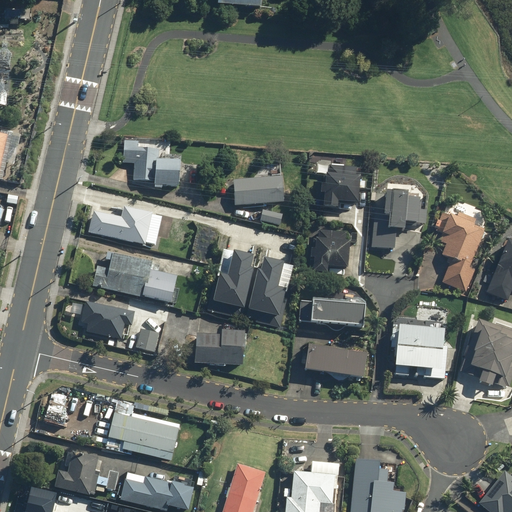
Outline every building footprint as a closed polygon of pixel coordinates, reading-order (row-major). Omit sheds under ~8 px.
[(217,0),(217,6),(261,9),(261,0),(217,0)] [(4,9),(4,20),(10,20),(9,25),(18,25),(18,21),(24,21),(25,10),(4,9)] [(0,182),(11,138),(0,135),(0,182)] [(135,164),(134,182),(154,183),(154,188),(178,189),(179,162),(159,161),(159,150),(139,150),(139,142),(123,141),(122,163),(135,164)] [(338,205),(357,206),(359,177),(356,177),(356,169),(342,168),(343,160),(333,159),(333,167),(328,167),(328,176),(321,175),(319,209),(338,210),(338,205)] [(233,182),(235,207),(284,204),(282,178),(233,182)] [(427,195),(419,186),(396,184),(395,188),(388,187),(387,194),(384,194),(381,216),(373,215),(370,248),(394,251),(397,231),(404,232),(405,225),(418,227),(420,204),(426,204),(427,195)] [(263,211),(260,222),(279,227),(282,216),(263,211)] [(111,222),(107,237),(145,247),(148,235),(158,237),(162,223),(122,212),(119,224),(111,222)] [(449,265),(442,284),(466,293),(475,272),(469,269),(483,235),(483,234),(483,233),(483,232),(482,231),(482,230),(481,230),(481,229),(480,229),(480,228),(479,228),(478,228),(478,227),(477,227),(476,227),(475,227),(474,227),(476,221),(459,215),(458,220),(441,214),(436,229),(439,231),(441,227),(445,228),(439,244),(446,246),(442,257),(449,259),(447,264),(449,265)] [(327,277),(328,268),(347,269),(348,242),(345,242),(345,232),(329,232),(329,228),(318,228),(318,231),(310,230),(309,277),(327,277)] [(511,243),(508,242),(486,293),(507,303),(511,291),(511,243)] [(206,311),(241,320),(253,270),(250,270),(252,258),(223,251),(206,311)] [(100,259),(93,288),(142,300),(142,299),(170,305),(176,279),(152,273),(154,265),(106,253),(104,261),(100,259)] [(260,269),(257,269),(245,320),(281,329),(295,270),(284,267),(285,265),(263,260),(260,269)] [(301,302),(299,322),(362,329),(365,304),(364,303),(363,303),(363,302),(362,302),(362,301),(361,301),(360,301),(359,300),(358,300),(357,300),(356,300),(355,300),(354,300),(353,300),(352,300),(351,300),(350,301),(349,301),(348,302),(347,302),(313,299),(313,303),(301,302)] [(93,335),(93,337),(122,342),(124,327),(131,328),(134,314),(85,306),(82,323),(88,324),(86,334),(93,335)] [(396,376),(408,377),(409,370),(414,371),(414,378),(417,378),(418,376),(423,376),(423,379),(444,382),(448,348),(443,348),(446,322),(399,317),(397,331),(391,331),(389,349),(394,349),(392,370),(396,370),(396,376)] [(511,332),(477,321),(460,372),(480,379),(479,383),(491,388),(495,378),(500,379),(498,386),(510,390),(511,383),(511,375),(508,374),(511,361),(511,357),(511,353),(511,332)] [(141,329),(135,348),(154,354),(160,335),(141,329)] [(195,337),(193,364),(243,367),(245,334),(221,332),(221,338),(195,337)] [(308,347),(305,372),(362,380),(366,356),(365,355),(364,354),(363,353),(362,352),(361,352),(360,351),(359,351),(358,351),(357,350),(356,350),(355,350),(354,350),(353,350),(352,350),(351,350),(350,350),(349,350),(348,350),(347,350),(346,350),(346,351),(345,351),(344,351),(344,352),(343,352),(342,352),(308,347)] [(178,429),(113,414),(105,449),(123,454),(125,444),(143,448),(142,452),(152,455),(153,450),(172,454),(178,429)] [(56,471),(53,488),(94,495),(96,485),(105,487),(104,489),(114,491),(118,473),(108,471),(107,479),(99,477),(100,470),(96,469),(98,457),(85,454),(84,458),(69,455),(66,473),(56,471)] [(378,462),(353,460),(349,511),(401,511),(402,510),(404,510),(405,488),(396,487),(397,466),(378,465),(378,462)] [(333,511),(335,504),(332,504),(334,488),(337,489),(339,465),(311,462),(310,473),(293,472),(291,490),(286,489),(283,511),(333,511)] [(220,511),(253,511),(266,473),(236,463),(220,511)] [(127,471),(121,501),(166,511),(168,507),(186,511),(193,488),(127,471)] [(511,511),(511,476),(506,471),(478,503),(487,511),(511,511)] [(115,511),(116,508),(78,498),(73,511),(37,511),(115,511)]
